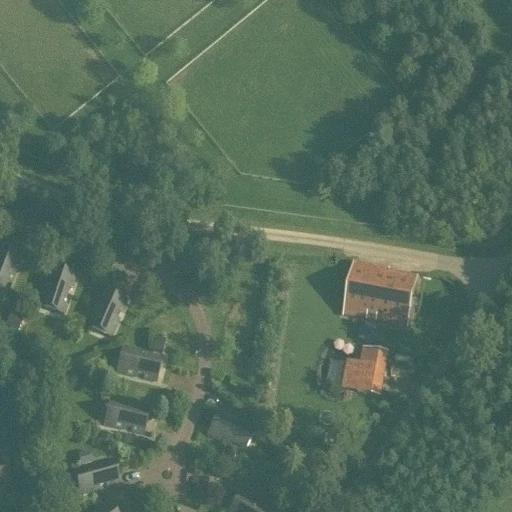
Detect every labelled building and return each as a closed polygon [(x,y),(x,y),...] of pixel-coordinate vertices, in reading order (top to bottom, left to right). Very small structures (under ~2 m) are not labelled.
[(0,247),(0,289),(7,292),(21,256),(0,247)] [(378,274),(379,271),(354,266),(344,316),(407,328),(416,281),(378,274)] [(50,270),(38,307),(62,315),(74,278),(50,270)] [(87,327),(110,338),(125,302),(103,292),(87,327)] [(161,358),(123,349),(117,374),(155,382),(161,358)] [(355,393),(381,399),(389,354),(363,349),(355,393)] [(110,402),(104,426),(142,435),(147,410),(110,402)] [(219,414),(208,436),(243,453),(254,431),(219,414)] [(111,461),(73,471),(80,496),(117,485),(111,461)] [(230,511),(268,511),(240,495),(230,511)]
